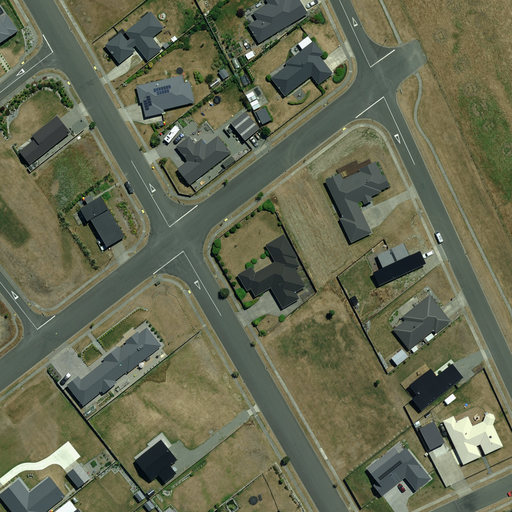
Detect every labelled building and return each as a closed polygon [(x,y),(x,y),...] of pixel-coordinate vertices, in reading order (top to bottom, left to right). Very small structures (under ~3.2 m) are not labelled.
[(246,34),(256,50),(307,19),(298,2),(292,5),(288,0),(285,0),(282,2),(281,0),(275,0),(261,8),(264,13),(249,22),(254,29),(246,34)] [(121,26),(106,37),(115,52),(135,39),(142,50),(159,40),(151,28),(163,21),(155,6),(126,27),(121,26)] [(0,12),(0,41),(15,30),(3,11),(0,12)] [(306,48),(263,81),(276,98),(303,78),(307,82),(323,70),(306,48)] [(181,82),(135,91),(144,122),(195,110),(189,88),(184,90),(181,82)] [(16,153),(25,166),(67,131),(52,114),(28,133),(31,140),(16,153)] [(240,115),(224,126),(232,139),(249,127),(240,115)] [(178,159),(185,170),(224,145),(214,132),(202,139),(198,131),(181,141),(187,151),(178,159)] [(342,168),(320,178),(352,243),(375,231),(362,203),(391,189),(378,160),(345,176),(342,168)] [(118,234),(94,194),(72,207),(96,247),(118,234)] [(271,265),(239,283),(249,303),(270,292),(279,309),(313,291),(300,267),(286,242),(265,254),(271,265)] [(389,328),(406,351),(451,317),(433,294),(389,328)] [(138,341),(72,389),(86,407),(152,360),(138,341)] [(404,396),(416,410),(458,377),(446,363),(432,375),(425,366),(404,383),(411,391),(404,396)] [(468,409),(442,420),(462,465),(504,447),(491,417),(474,424),(468,409)] [(157,439),(130,458),(147,482),(151,478),(157,485),(171,474),(165,466),(173,460),(157,439)] [(413,447),(359,482),(370,500),(406,477),(410,487),(431,477),(413,447)] [(77,464),(64,474),(75,488),(88,478),(77,464)] [(18,479),(0,494),(0,500),(10,511),(42,511),(65,493),(49,474),(29,491),(18,479)]
